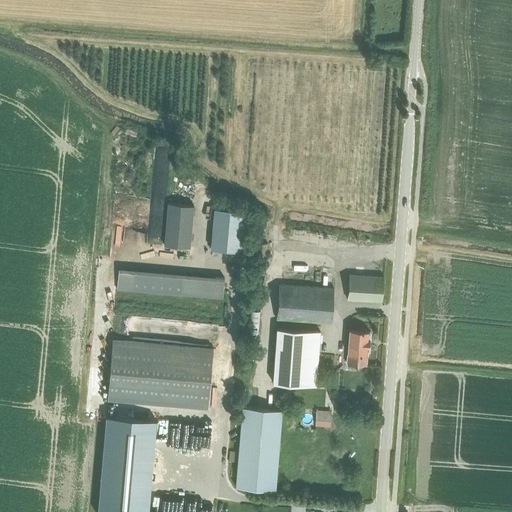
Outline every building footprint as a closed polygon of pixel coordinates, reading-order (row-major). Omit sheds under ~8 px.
[(154,154),(166,156),(167,148),(155,146),(154,154)] [(153,177),(152,195),(159,196),(158,201),(164,201),(167,179),(153,177)] [(190,247),(194,205),(168,203),(164,244),(190,247)] [(214,208),(210,249),(242,252),(246,211),(214,208)] [(268,243),(256,243),(255,274),(267,275),(268,243)] [(225,277),(183,273),(135,269),(119,267),(117,289),(223,299),(225,277)] [(383,276),(349,273),(347,298),(381,301),(383,276)] [(276,317),(305,319),(331,321),(333,288),(278,284),(276,317)] [(258,335),(260,311),(249,310),(247,334),(258,335)] [(320,331),(277,328),(273,383),(316,386),(320,331)] [(347,363),(366,364),(367,354),(368,354),(368,352),(369,352),(370,346),(368,346),(369,339),(370,339),(371,333),(369,333),(370,331),(350,329),(347,363)] [(112,338),(107,399),(208,408),(213,347),(112,338)] [(94,361),(93,386),(106,387),(107,361),(94,361)] [(114,413),(115,401),(91,400),(90,412),(114,413)] [(242,406),(236,485),(276,489),(282,409),(242,406)] [(316,409),(315,425),(330,425),(331,410),(316,409)] [(106,415),(97,511),(148,511),(156,420),(106,415)] [(176,454),(210,456),(212,424),(178,422),(176,454)] [(229,450),(228,461),(236,462),(237,451),(229,450)] [(211,511),(212,499),(165,497),(164,511),(211,511)]
